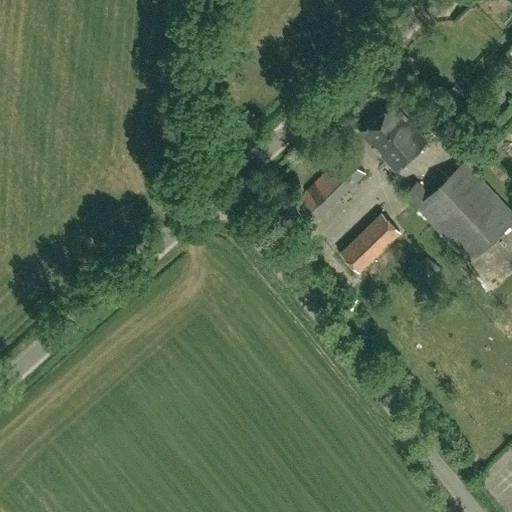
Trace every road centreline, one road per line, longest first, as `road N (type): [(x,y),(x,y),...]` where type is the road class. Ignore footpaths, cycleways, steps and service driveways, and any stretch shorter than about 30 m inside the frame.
road 1 (unclassified): [(470,511),(221,192)]
road 2 (unclassified): [(0,386),(221,192)]
road 3 (unclassified): [(221,192),(438,0)]
